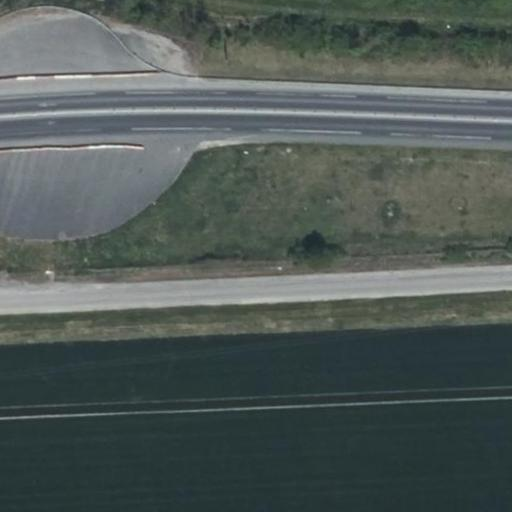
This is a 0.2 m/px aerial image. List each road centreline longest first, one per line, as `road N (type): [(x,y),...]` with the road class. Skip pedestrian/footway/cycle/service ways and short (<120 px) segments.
road 1 (unclassified): [(511,276),(0,299)]
road 2 (motorway): [(511,107),(224,97),(0,105)]
road 3 (motorway): [(0,125),(220,118),(511,127)]
